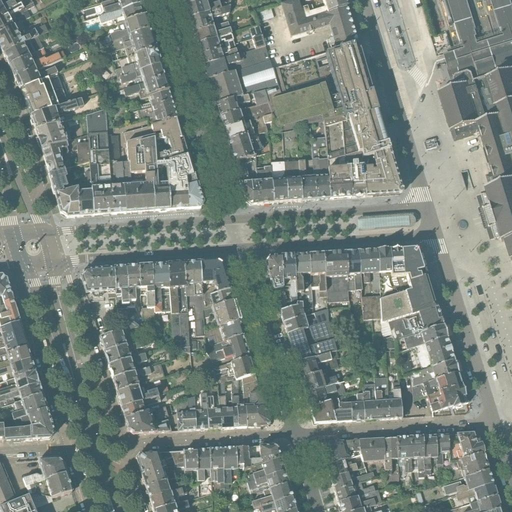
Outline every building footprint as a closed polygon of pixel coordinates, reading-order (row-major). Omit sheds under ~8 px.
[(0,16),(28,1),(27,0),(16,0),(2,8),(0,3),(0,16)] [(28,1),(0,16),(0,35),(21,24),(30,19),(27,12),(34,7),(30,0),(28,1)] [(113,0),(106,2),(101,4),(105,16),(107,15),(142,5),(140,0),(113,0)] [(189,20),(190,20),(230,7),(230,0),(224,0),(226,4),(220,6),(219,3),(213,5),(211,0),(210,0),(186,8),(189,16),(188,16),(189,20)] [(336,51),(357,44),(351,25),(347,8),(315,18),(304,21),(301,10),(297,0),(296,0),(279,5),(290,40),(307,35),(308,35),(313,34),(313,33),(329,28),(330,31),(336,51)] [(315,18),(347,8),(344,0),(334,0),(323,4),(324,9),(314,12),(312,6),(301,10),(304,21),(315,18)] [(105,16),(99,18),(100,19),(102,25),(111,22),(113,28),(117,27),(118,27),(118,26),(145,17),(142,5),(107,15),(105,16)] [(194,34),(218,26),(216,19),(229,15),(230,7),(190,20),(192,25),(191,26),(194,34)] [(111,36),(105,40),(106,45),(149,31),(146,21),(146,20),(146,19),(145,17),(118,26),(118,27),(117,27),(119,33),(111,36)] [(21,24),(0,35),(0,49),(3,55),(30,42),(38,39),(39,38),(48,34),(44,26),(26,35),(28,38),(22,41),(18,34),(24,30),(21,24)] [(197,46),(231,35),(230,29),(220,32),(219,26),(218,26),(194,34),(197,46)] [(252,40),(262,37),(259,27),(249,30),(252,40)] [(106,45),(100,46),(104,59),(126,52),(128,60),(155,51),(155,50),(155,48),(154,49),(154,48),(151,37),(150,31),(149,31),(106,45)] [(201,57),(234,46),(233,41),(231,35),(197,46),(201,57)] [(265,48),(262,37),(252,40),(255,51),(265,48)] [(30,42),(3,55),(8,67),(29,58),(41,52),(44,50),(38,39),(30,42)] [(349,134),(381,124),(357,44),(336,51),(337,52),(326,55),(337,90),(348,131),(349,134)] [(201,57),(204,67),(238,56),(234,46),(201,57)] [(208,81),(269,62),(265,48),(255,51),(238,56),(204,67),(208,81)] [(116,77),(113,78),(114,81),(116,81),(160,67),(159,63),(159,62),(159,60),(158,60),(155,51),(128,60),(131,67),(115,72),(116,77)] [(29,58),(8,67),(15,82),(36,73),(65,60),(63,53),(58,55),(45,61),(44,59),(41,52),(29,58)] [(511,61),(511,58),(506,56),(495,59),(493,63),(495,70),(486,73),(473,76),(471,70),(467,68),(456,71),(453,75),(455,82),(438,88),(454,142),(457,148),(483,141),(494,174),(487,176),(490,189),(480,191),(485,208),(483,208),(486,219),(488,223),(489,229),(491,228),(496,244),(506,242),(511,261),(511,61)] [(208,81),(212,94),(274,75),(274,71),(271,62),(269,62),(208,81)] [(160,67),(116,81),(117,83),(120,82),(121,87),(134,83),(135,88),(142,86),(164,79),(162,73),(160,67)] [(19,91),(41,82),(45,81),(66,72),(64,69),(56,72),(55,69),(42,74),(43,76),(39,78),(36,73),(15,82),(19,91)] [(348,131),(337,90),(289,104),(279,70),(274,71),(274,75),(278,89),(264,93),(268,104),(271,117),(273,123),(278,139),(324,125),(325,135),(348,131)] [(217,107),(264,93),(278,89),(274,75),(212,94),(217,107)] [(45,81),(19,91),(30,118),(67,105),(56,76),(45,81)] [(135,88),(123,91),(125,98),(125,99),(138,95),(140,100),(147,98),(168,92),(168,90),(167,90),(167,89),(164,79),(142,86),(135,88)] [(149,103),(142,105),(143,110),(171,102),(168,92),(147,98),(149,103)] [(264,93),(217,107),(220,119),(268,104),(264,93)] [(67,105),(30,118),(34,131),(72,120),(70,113),(78,111),(78,110),(83,109),(80,100),(67,105)] [(155,126),(177,120),(171,102),(150,108),(129,114),(131,125),(147,120),(146,128),(155,126)] [(224,132),(271,117),(268,104),(220,119),(224,132)] [(113,216),(111,188),(111,183),(109,166),(108,134),(107,134),(105,111),(86,117),(88,135),(87,135),(88,137),(88,145),(90,164),(89,167),(90,174),(90,194),(92,217),(94,217),(111,215),(111,216),(113,216)] [(228,145),(257,136),(267,134),(265,126),(273,123),(271,117),(224,132),(228,145)] [(127,164),(122,165),(125,215),(154,213),(151,169),(165,168),(165,165),(188,159),(189,159),(189,158),(188,158),(188,157),(184,158),(183,156),(187,155),(186,150),(185,148),(177,120),(155,126),(146,128),(124,136),(126,145),(127,163),(127,164)] [(65,122),(34,131),(35,132),(41,151),(41,152),(72,142),(65,122)] [(389,152),(381,124),(349,134),(357,161),(362,160),(389,152)] [(120,136),(108,137),(109,166),(111,183),(111,188),(113,216),(125,215),(122,165),(122,164),(120,136)] [(231,155),(260,146),(258,140),(258,139),(257,136),(228,145),(231,155)] [(72,142),(41,152),(46,166),(45,166),(49,177),(64,172),(71,170),(67,157),(68,154),(77,151),(78,167),(90,164),(88,145),(88,137),(72,142)] [(325,139),(310,140),(312,161),(313,171),(313,178),(315,202),(329,201),(327,169),(326,149),(325,139)] [(433,140),(423,143),(426,152),(436,149),(433,140)] [(260,146),(231,155),(232,158),(233,163),(234,162),(234,164),(234,165),(255,159),(259,157),(257,152),(261,151),(260,146)] [(362,160),(362,167),(365,199),(373,198),(398,196),(401,192),(389,152),(362,160)] [(188,159),(165,165),(165,168),(166,174),(168,212),(175,212),(178,212),(183,211),(188,211),(199,210),(200,210),(203,205),(200,197),(198,188),(197,185),(195,180),(196,180),(195,177),(194,177),(192,169),(191,166),(191,165),(190,165),(188,159)] [(250,207),(258,206),(256,176),(255,159),(234,165),(236,170),(235,170),(236,172),(238,176),(237,176),(237,177),(238,177),(240,182),(239,182),(240,185),(246,204),(250,207)] [(300,203),(315,202),(313,178),(306,179),(305,162),(298,163),(299,180),(298,180),(300,203)] [(298,163),(283,164),(284,168),(286,204),(300,203),(298,180),(299,180),(298,163)] [(283,164),(269,165),(270,168),(272,205),(286,204),(284,168),(283,164)] [(351,200),(365,199),(362,167),(349,168),(351,200)] [(165,168),(151,169),(154,213),(159,213),(166,212),(168,212),(166,174),(165,168)] [(264,169),(256,169),(256,176),(258,206),(272,205),(270,168),(264,169)] [(349,168),(327,169),(329,201),(351,200),(349,168)] [(64,172),(49,177),(55,196),(63,194),(62,190),(67,189),(64,180),(66,179),(64,172)] [(83,186),(76,186),(76,190),(77,204),(77,218),(92,217),(90,194),(90,174),(83,174),(84,181),(83,181),(83,186)] [(63,194),(55,196),(59,209),(77,204),(76,190),(63,194)] [(77,204),(59,209),(61,215),(61,216),(66,219),(77,218),(77,204)] [(358,233),(409,232),(409,214),(358,214),(358,233)] [(418,277),(425,275),(419,255),(414,251),(413,251),(402,252),(401,250),(389,251),(391,279),(410,278),(418,277)] [(381,322),(380,301),(392,297),(391,279),(389,251),(376,252),(367,253),(359,253),(361,286),(366,285),(367,299),(361,300),(363,322),(371,322),(381,321),(381,322)] [(362,292),(361,286),(359,253),(345,254),(348,293),(354,292),(355,293),(362,292)] [(348,300),(348,293),(345,254),(323,256),(326,294),(326,299),(326,302),(348,300)] [(326,299),(326,294),(323,256),(309,257),(311,289),(318,288),(319,299),(321,299),(326,299)] [(312,303),(311,289),(309,257),(293,258),(295,298),(296,305),(312,303)] [(273,292),(282,290),(280,258),(269,259),(265,265),(273,292)] [(290,299),(295,298),(293,258),(280,258),(282,290),(285,297),(290,296),(290,299)] [(203,311),(233,303),(222,266),(216,263),(198,264),(203,311)] [(203,320),(203,311),(198,264),(184,265),(187,307),(194,307),(194,321),(203,321),(203,320)] [(167,266),(169,298),(171,316),(172,339),(173,339),(174,355),(189,354),(188,339),(189,339),(187,315),(187,307),(184,265),(167,266)] [(160,298),(169,298),(167,266),(151,267),(154,314),(161,314),(160,298)] [(155,321),(154,314),(151,267),(137,268),(139,297),(140,297),(140,298),(146,297),(146,309),(142,310),(142,322),(155,321)] [(135,297),(139,297),(137,268),(125,269),(128,306),(129,315),(135,314),(135,303),(135,297)] [(122,307),(128,306),(125,269),(114,270),(116,296),(120,295),(121,304),(122,307)] [(116,299),(116,296),(114,270),(84,272),(80,278),(81,280),(86,295),(91,295),(91,297),(95,299),(102,299),(104,296),(104,295),(107,295),(107,296),(108,296),(108,300),(116,299)] [(418,277),(410,278),(391,279),(392,297),(380,301),(381,322),(381,326),(387,324),(393,342),(402,340),(403,340),(418,335),(442,326),(443,326),(441,318),(440,318),(437,309),(438,308),(437,306),(435,306),(433,299),(425,275),(425,276),(425,275),(418,277)] [(12,303),(8,288),(6,281),(1,277),(0,277),(0,317),(6,316),(3,305),(12,303)] [(295,298),(290,299),(290,296),(285,297),(282,290),(273,292),(276,303),(279,312),(290,309),(297,307),(296,305),(295,298)] [(0,329),(0,330),(19,324),(12,303),(3,305),(6,316),(0,317),(0,320),(0,322),(0,321),(0,329)] [(219,328),(238,322),(233,303),(203,311),(203,320),(210,318),(209,316),(214,314),(219,328)] [(297,307),(290,309),(279,312),(283,324),(294,320),(304,317),(303,312),(303,311),(313,310),(312,303),(296,305),(297,307)] [(287,336),(328,322),(328,310),(304,317),(294,320),(283,324),(287,336)] [(104,354),(131,345),(129,337),(128,332),(139,329),(128,320),(118,334),(99,340),(104,354)] [(218,344),(243,336),(238,322),(219,328),(214,330),(215,334),(218,344)] [(296,365),(329,355),(336,353),(328,322),(287,336),(296,365)] [(0,358),(27,350),(23,337),(19,324),(0,330),(0,334),(1,338),(0,337),(0,358)] [(405,352),(413,349),(447,339),(442,326),(418,335),(403,340),(402,340),(405,352)] [(384,342),(382,343),(382,334),(378,332),(376,332),(376,335),(372,335),(373,343),(372,343),(372,350),(385,349),(384,342)] [(233,363),(250,358),(243,336),(218,344),(206,348),(206,353),(212,364),(232,358),(233,363)] [(108,367),(138,357),(136,351),(151,346),(149,339),(131,345),(104,354),(108,367)] [(420,372),(454,362),(451,351),(447,339),(413,349),(417,361),(420,372)] [(0,364),(0,371),(31,362),(27,350),(0,358),(0,360),(1,364),(0,364)] [(112,380),(142,371),(140,365),(147,363),(145,355),(138,357),(108,367),(112,380)] [(300,379),(327,371),(338,368),(335,358),(330,360),(329,355),(296,365),(300,379)] [(238,381),(242,380),(255,376),(250,358),(233,363),(226,365),(212,370),(218,387),(223,386),(231,383),(238,381)] [(6,382),(34,374),(31,362),(0,371),(0,378),(5,377),(6,382)] [(411,389),(458,375),(454,362),(420,372),(411,375),(411,389)] [(116,394),(144,385),(145,385),(164,379),(160,365),(142,371),(112,380),(116,394)] [(305,395),(337,385),(335,378),(329,380),(327,371),(300,379),(305,395)] [(0,397),(38,386),(34,374),(6,382),(0,384),(0,397)] [(413,403),(427,398),(462,387),(458,375),(411,389),(413,403)] [(255,376),(242,380),(242,386),(257,381),(255,376)] [(389,421),(387,396),(386,380),(374,380),(374,386),(376,422),(389,421)] [(245,429),(244,405),(244,402),(238,403),(238,391),(238,381),(231,383),(232,404),(233,430),(245,429)] [(242,386),(243,395),(259,390),(257,381),(242,386)] [(309,409),(331,402),(336,400),(343,398),(342,395),(345,394),(342,384),(337,385),(305,395),(309,409)] [(387,396),(389,421),(402,420),(399,384),(392,385),(393,396),(387,396)] [(156,391),(147,394),(144,385),(116,394),(119,402),(121,409),(165,395),(163,389),(156,391)] [(0,407),(1,409),(14,405),(41,397),(38,386),(0,397),(0,407)] [(220,431),(233,430),(232,404),(225,405),(225,398),(224,398),(223,386),(218,387),(220,431)] [(364,422),(376,422),(374,386),(362,387),(362,396),(364,422)] [(207,431),(220,431),(218,387),(205,391),(205,396),(207,431)] [(462,387),(427,398),(430,406),(430,407),(432,414),(453,408),(453,410),(456,409),(456,410),(462,409),(461,408),(464,407),(464,406),(468,405),(462,387)] [(244,402),(244,405),(264,404),(259,390),(243,395),(244,402)] [(149,413),(159,410),(157,404),(160,404),(167,401),(165,395),(121,409),(124,421),(149,413)] [(196,432),(207,431),(205,396),(199,396),(199,399),(193,399),(196,432)] [(352,423),(364,422),(362,396),(356,396),(357,404),(351,404),(352,423)] [(15,422),(46,411),(45,408),(46,408),(43,401),(41,397),(14,405),(17,414),(0,418),(0,422),(10,419),(11,423),(15,422)] [(336,424),(352,423),(351,404),(343,405),(343,398),(336,400),(331,402),(333,413),(336,424)] [(177,433),(196,432),(193,399),(187,401),(187,402),(175,405),(176,416),(169,418),(170,423),(168,424),(169,427),(176,425),(177,433)] [(312,419),(333,413),(331,402),(309,409),(312,419)] [(264,404),(244,405),(245,429),(266,428),(270,423),(264,404)] [(170,432),(169,427),(168,424),(170,423),(169,418),(165,408),(159,410),(149,413),(155,434),(156,434),(170,433),(170,432)] [(3,432),(3,444),(10,443),(49,441),(54,435),(51,427),(52,427),(50,423),(47,415),(48,415),(47,412),(46,412),(46,411),(15,422),(17,431),(3,432)] [(133,436),(155,434),(149,413),(124,421),(128,432),(133,436)] [(314,425),(336,424),(333,413),(312,419),(314,425)] [(0,444),(3,444),(3,432),(17,431),(15,422),(11,423),(10,419),(0,422),(0,444)] [(459,462),(483,454),(478,439),(475,436),(473,437),(473,435),(448,437),(449,449),(457,447),(456,446),(458,445),(460,452),(456,453),(459,462)] [(430,466),(437,465),(435,437),(422,438),(425,477),(431,476),(430,466)] [(435,437),(437,465),(437,471),(443,469),(443,465),(442,456),(449,455),(449,449),(448,437),(435,437)] [(425,479),(425,477),(422,438),(409,439),(411,469),(417,469),(417,474),(418,474),(418,479),(425,479)] [(412,474),(411,469),(409,439),(396,440),(398,468),(404,467),(404,475),(412,474)] [(399,486),(398,468),(396,440),(384,441),(385,462),(385,466),(386,476),(385,476),(385,489),(399,486)] [(360,457),(362,463),(385,462),(384,441),(371,441),(359,442),(360,457)] [(359,442),(345,443),(332,444),(326,444),(322,450),(327,467),(338,464),(344,462),(350,460),(360,457),(359,442)] [(257,467),(281,460),(278,451),(274,447),(248,449),(248,461),(250,461),(251,469),(257,467)] [(222,450),(224,490),(224,491),(228,491),(228,486),(231,486),(230,478),(237,477),(237,470),(236,449),(222,450)] [(243,472),(251,469),(250,461),(248,461),(248,449),(236,449),(237,470),(243,470),(243,472)] [(220,490),(224,490),(222,450),(209,451),(210,477),(210,478),(217,477),(217,485),(220,485),(220,490)] [(204,477),(210,477),(209,451),(195,452),(197,478),(197,483),(204,483),(204,477)] [(192,479),(197,478),(195,452),(184,452),(184,453),(183,464),(184,475),(188,489),(192,487),(191,482),(192,482),(192,479)] [(167,469),(183,464),(184,453),(141,455),(137,461),(142,477),(167,469)] [(463,479),(488,471),(483,454),(459,462),(456,463),(458,469),(460,469),(463,479)] [(36,476),(22,480),(26,489),(47,482),(66,477),(62,464),(57,460),(38,461),(43,476),(40,477),(36,476)] [(248,476),(250,483),(284,472),(281,460),(257,467),(258,473),(248,476)] [(331,479),(353,473),(364,469),(362,463),(346,468),(344,462),(338,464),(327,467),(331,479)] [(360,484),(374,479),(372,474),(375,473),(373,466),(364,469),(353,473),(331,479),(334,492),(360,484)] [(0,511),(35,511),(35,510),(29,498),(26,489),(22,480),(7,486),(0,468),(0,511)] [(145,489),(172,480),(176,479),(173,473),(169,474),(167,469),(142,477),(145,489)] [(457,495),(492,485),(488,471),(463,479),(465,486),(455,489),(457,495)] [(251,496),(263,492),(288,484),(284,472),(250,483),(247,483),(251,496)] [(66,477),(26,489),(29,498),(35,510),(52,503),(52,500),(71,494),(66,477)] [(145,489),(149,500),(185,489),(183,483),(174,486),(172,480),(145,489)] [(253,510),(292,498),(288,484),(263,492),(265,499),(251,504),(253,510)] [(338,504),(363,497),(367,496),(367,495),(372,494),(371,489),(365,491),(365,492),(364,493),(363,490),(362,491),(360,484),(334,492),(338,504)] [(469,506),(496,498),(492,485),(457,495),(455,496),(457,503),(467,500),(469,506)] [(152,511),(154,511),(180,504),(178,498),(187,496),(185,489),(149,500),(152,511)] [(340,511),(358,511),(370,508),(375,507),(384,504),(383,498),(380,498),(375,499),(373,500),(373,501),(365,503),(363,497),(338,504),(340,511)] [(289,511),(296,510),(292,498),(253,510),(260,508),(261,511),(289,511)] [(493,511),(500,510),(496,498),(469,506),(471,511),(470,511),(493,511)] [(189,511),(187,502),(180,504),(154,511),(189,511)]
